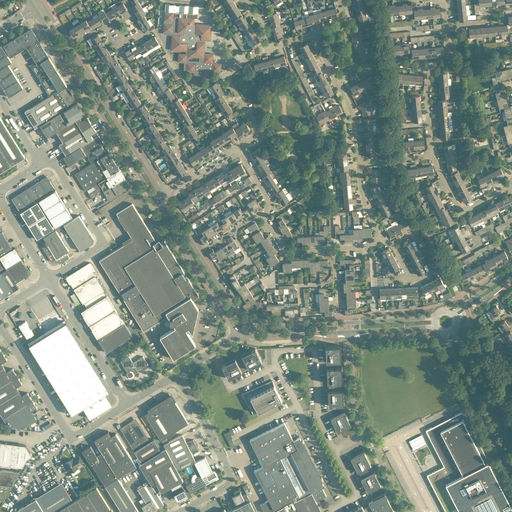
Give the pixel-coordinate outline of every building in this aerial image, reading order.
[(123,2),(117,6),(122,13),(127,10),(124,4),(126,3),(124,0),(122,0),(123,2)] [(131,6),(135,12),(142,7),(138,2),(138,0),(130,0),(132,2),(132,3),(133,5),(131,6)] [(351,7),(352,10),(364,6),(362,0),(354,2),(355,6),(351,7)] [(172,34),(171,50),(186,51),(186,54),(179,53),(178,61),(185,62),(184,71),(194,72),(194,75),(192,75),(191,84),(193,84),(193,86),(200,86),(200,77),(210,78),(211,71),(220,72),(221,63),(217,63),(213,58),(213,54),(204,53),(205,42),(203,42),(203,40),(211,40),(212,24),(196,23),(196,26),(194,26),(195,16),(198,16),(198,6),(179,5),(176,5),(176,4),(165,4),(165,11),(163,34),(172,34)] [(226,14),(227,16),(238,9),(235,4),(228,8),(231,11),(226,14)] [(104,11),(109,18),(110,20),(115,17),(116,17),(111,10),(112,9),(110,5),(108,7),(110,10),(106,13),(104,11)] [(324,5),(322,6),(326,18),(332,17),(330,9),(326,10),(324,5)] [(335,7),(330,9),(332,17),(338,15),(337,11),(339,10),(337,5),(335,6),(335,7)] [(117,6),(112,9),(111,10),(116,17),(115,17),(117,21),(119,20),(117,16),(122,13),(117,6)] [(142,7),(135,12),(138,17),(139,18),(144,14),(146,13),(149,12),(145,6),(142,8),(142,7)] [(321,11),(318,12),(320,20),(326,18),(322,6),(320,7),(321,11)] [(357,11),(358,14),(365,12),(364,6),(352,10),(353,12),(357,11)] [(233,15),(235,19),(242,14),(238,9),(227,16),(229,18),(233,15)] [(312,9),(310,10),(314,23),(317,22),(316,21),(320,20),(318,12),(313,14),(312,9)] [(309,16),(306,17),(308,25),(314,23),(310,10),(307,10),(309,16)] [(104,11),(98,15),(103,22),(109,18),(104,11)] [(365,12),(358,14),(360,21),(364,19),(364,22),(369,20),(369,18),(367,18),(365,12)] [(270,19),(271,21),(279,18),(278,14),(277,15),(276,13),(268,15),(269,19),(270,19)] [(136,19),(140,25),(147,20),(144,14),(139,18),(138,17),(136,19)] [(233,25),(234,27),(246,19),(245,17),(244,17),(242,14),(235,19),(237,22),(233,25)] [(302,27),(298,14),(297,15),(298,20),(294,21),(296,28),(302,27)] [(301,14),(298,14),(302,27),(308,25),(306,17),(302,18),(301,14)] [(98,15),(93,18),(97,25),(103,22),(98,15)] [(86,19),(86,20),(90,27),(91,29),(97,25),(93,18),(87,21),(86,19)] [(270,24),(271,27),(280,25),(279,23),(281,22),(279,18),(271,21),(271,23),(270,24)] [(241,26),(243,29),(249,24),(246,19),(234,27),(236,29),(241,26)] [(86,20),(80,23),(85,30),(90,27),(86,20)] [(147,20),(140,25),(144,30),(148,28),(149,30),(155,27),(153,24),(151,26),(147,20)] [(79,21),(73,25),(74,26),(79,34),(85,30),(80,23),(79,21)] [(243,29),(246,34),(253,30),(249,24),(243,29)] [(273,31),(274,33),(283,31),(282,27),(281,27),(280,25),(271,27),(272,31),(273,31)] [(79,34),(74,26),(69,30),(73,37),(79,34)] [(11,56),(26,46),(38,39),(31,27),(23,32),(3,44),(11,57),(12,57),(11,56)] [(352,35),(352,37),(361,35),(360,31),(359,31),(358,29),(349,32),(350,36),(352,35)] [(246,34),(250,39),(256,35),(253,30),(246,34)] [(283,31),(274,33),(275,35),(274,36),(275,40),(284,37),(283,35),(284,35),(283,31)] [(90,38),(94,44),(95,45),(102,41),(102,42),(106,39),(105,37),(101,39),(100,37),(103,35),(102,34),(101,33),(100,33),(99,33),(98,33),(97,34),(95,35),(95,36),(95,37),(94,36),(90,38)] [(256,35),(250,39),(253,45),(260,41),(256,35)] [(352,40),(353,44),(361,41),(361,39),(362,39),(361,35),(352,37),(353,40),(352,40)] [(154,36),(149,40),(153,47),(159,43),(154,36)] [(36,128),(40,125),(77,102),(75,99),(74,99),(68,89),(69,88),(54,64),(38,39),(26,46),(37,64),(33,66),(51,95),(25,111),(36,128)] [(149,40),(143,43),(147,50),(149,53),(155,49),(153,47),(149,40)] [(95,46),(98,51),(105,46),(102,42),(102,41),(95,45),(94,44),(90,46),(91,49),(95,46)] [(355,47),(356,49),(364,47),(363,43),(362,43),(361,41),(353,44),(354,48),(355,47)] [(143,43),(137,47),(142,54),(147,50),(143,43)] [(300,47),(303,53),(310,49),(307,43),(303,45),(302,43),(297,46),(299,48),(300,47)] [(129,44),(127,45),(129,49),(130,48),(135,55),(137,58),(142,55),(142,54),(137,47),(136,45),(131,48),(129,44)] [(11,62),(4,50),(1,46),(0,46),(0,83),(8,97),(23,88),(8,64),(11,62)] [(98,51),(101,55),(102,56),(109,52),(109,53),(113,50),(112,48),(108,51),(105,46),(98,51)] [(355,52),(356,56),(365,53),(364,51),(365,51),(364,47),(356,49),(356,52),(355,52)] [(130,48),(129,49),(125,52),(129,59),(135,55),(130,48)] [(303,53),(306,58),(313,55),(310,49),(303,53)] [(102,57),(105,62),(112,58),(112,57),(109,53),(109,52),(102,56),(101,55),(97,58),(98,60),(102,57)] [(279,52),(277,53),(280,65),(286,63),(284,55),(281,56),(279,52)] [(276,58),(272,59),(274,66),(280,65),(277,53),(274,54),(276,58)] [(365,53),(356,56),(357,60),(358,59),(359,62),(368,59),(367,55),(365,55),(365,53)] [(306,58),(308,64),(315,60),(313,55),(306,58)] [(108,60),(111,66),(118,62),(114,56),(112,57),(112,58),(105,62),(108,60)] [(267,56),(265,57),(267,64),(268,68),(269,71),(275,70),(274,66),(272,59),(269,60),(267,56)] [(264,61),(260,62),(260,64),(262,70),(264,74),(269,72),(269,71),(268,68),(267,64),(265,57),(262,58),(264,61)] [(308,64),(311,69),(318,66),(315,60),(308,64)] [(111,66),(115,72),(122,68),(118,62),(111,66)] [(253,68),(251,69),(251,71),(252,71),(253,74),(253,73),(254,75),(257,74),(256,72),(262,70),(260,64),(260,62),(254,64),(254,63),(251,63),(252,64),(253,68)] [(145,71),(149,77),(156,72),(152,66),(145,71)] [(311,69),(314,75),(321,71),(318,66),(311,69)] [(500,70),(495,71),(496,76),(501,75),(502,79),(506,78),(504,69),(503,66),(501,67),(500,68),(501,70),(500,70)] [(437,77),(438,79),(448,78),(447,73),(450,71),(449,67),(442,70),(442,72),(438,72),(439,76),(437,77)] [(115,72),(118,78),(125,73),(122,68),(115,72)] [(314,75),(317,80),(325,76),(324,74),(323,75),(321,71),(314,75)] [(372,76),(367,79),(370,86),(379,81),(378,71),(371,74),(372,76)] [(149,77),(152,82),(159,78),(156,72),(149,77)] [(119,85),(127,80),(129,79),(125,73),(118,78),(122,83),(119,85)] [(496,76),(492,77),(494,86),(498,85),(497,80),(502,79),(501,75),(496,76)] [(320,83),(321,85),(328,82),(325,76),(317,80),(318,83),(320,83)] [(362,77),(359,78),(365,88),(370,86),(367,79),(364,80),(362,77)] [(152,82),(156,88),(163,84),(163,83),(159,78),(152,82)] [(359,83),(356,84),(359,91),(365,88),(359,78),(357,79),(359,83)] [(119,85),(122,89),(123,90),(130,86),(131,87),(135,84),(134,82),(129,85),(127,80),(119,85)] [(210,86),(213,92),(220,87),(217,81),(210,86)] [(321,85),(324,91),(331,87),(328,82),(321,85)] [(163,84),(156,88),(159,94),(162,93),(161,92),(166,89),(163,84)] [(356,84),(350,87),(352,91),(350,92),(353,97),(354,98),(355,97),(354,96),(355,95),(358,94),(357,92),(359,91),(356,84)] [(124,91),(127,96),(134,92),(131,87),(130,86),(123,90),(122,89),(118,92),(119,93),(119,94),(124,91)] [(215,98),(215,99),(222,94),(224,93),(220,87),(213,92),(217,97),(215,98)] [(331,87),(324,91),(327,97),(334,93),(331,87)] [(161,102),(166,99),(165,98),(172,94),(168,88),(166,89),(161,92),(162,93),(164,97),(160,100),(161,102)] [(495,91),(497,99),(506,97),(504,88),(495,91)] [(127,96),(129,101),(130,102),(137,97),(138,98),(142,96),(141,94),(137,96),(134,92),(127,96)] [(166,99),(169,104),(178,98),(175,99),(172,94),(165,98),(166,99)] [(215,99),(218,104),(225,100),(222,94),(215,99)] [(130,102),(129,101),(125,103),(127,105),(131,103),(134,108),(141,103),(138,98),(137,97),(130,102)] [(497,99),(499,108),(504,107),(503,102),(507,101),(506,97),(497,99)] [(172,107),(173,108),(174,107),(174,108),(181,104),(178,98),(169,104),(170,107),(171,107),(172,107)] [(218,104),(222,110),(229,105),(225,100),(218,104)] [(361,109),(362,110),(370,106),(368,103),(367,103),(366,101),(358,105),(360,109),(361,109)] [(504,107),(499,108),(500,112),(505,111),(511,109),(511,104),(508,106),(507,101),(503,102),(504,107)] [(47,137),(56,131),(80,117),(85,114),(83,111),(84,111),(84,109),(82,109),(77,102),(40,125),(47,137)] [(137,108),(141,114),(148,110),(144,104),(137,108)] [(175,109),(178,114),(185,109),(181,104),(174,108),(174,107),(173,108),(168,110),(170,112),(175,109)] [(229,105),(222,110),(225,116),(232,111),(229,105)] [(336,105),(333,107),(337,115),(339,114),(339,115),(343,113),(339,105),(337,106),(336,105)] [(368,115),(368,117),(372,116),(372,113),(371,111),(372,110),(370,106),(362,110),(363,112),(362,113),(364,117),(368,115)] [(330,110),(328,111),(332,119),(335,117),(335,116),(337,115),(333,107),(329,109),(330,110)] [(185,109),(178,114),(181,119),(181,120),(188,115),(188,114),(191,113),(188,108),(185,110),(185,109)] [(141,114),(144,120),(151,115),(148,110),(141,114)] [(325,111),(321,112),(326,121),(328,119),(328,121),(332,119),(328,111),(326,112),(325,111)] [(326,121),(321,112),(318,114),(318,115),(316,116),(320,124),(324,123),(324,122),(326,121)] [(146,127),(153,123),(153,122),(155,121),(151,115),(144,120),(148,125),(146,127)] [(182,120),(185,125),(190,122),(192,121),(188,115),(181,120),(181,119),(176,122),(177,124),(182,120)] [(364,119),(364,125),(372,125),(372,118),(373,118),(372,116),(368,117),(368,119),(364,119)] [(0,171),(24,157),(0,117),(0,171)] [(56,131),(63,142),(92,124),(91,123),(87,117),(82,121),(80,117),(56,131)] [(503,125),(508,124),(509,129),(511,128),(511,118),(507,120),(508,124),(503,125)] [(183,136),(187,133),(186,132),(193,128),(190,122),(185,125),(183,126),(186,131),(182,134),(183,136)] [(246,122),(240,126),(244,133),(250,129),(246,122)] [(146,127),(149,133),(156,128),(156,127),(153,123),(146,127)] [(238,123),(232,126),(233,127),(234,129),(237,134),(238,136),(244,133),(240,126),(238,123)] [(92,125),(92,124),(63,142),(59,145),(66,155),(93,139),(91,135),(96,131),(92,125)] [(149,133),(153,138),(160,134),(157,129),(161,126),(160,124),(156,127),(156,128),(149,133)] [(503,125),(506,134),(511,132),(511,128),(509,129),(508,124),(503,125)] [(193,128),(186,132),(187,133),(188,134),(187,135),(187,136),(188,139),(190,138),(194,135),(197,133),(195,130),(198,129),(196,126),(193,128)] [(233,127),(227,131),(231,138),(230,139),(234,144),(236,142),(232,137),(237,134),(233,127)] [(227,131),(221,134),(226,141),(230,139),(231,138),(227,131)] [(511,142),(511,141),(511,137),(511,132),(506,134),(501,135),(502,141),(507,139),(508,143),(511,142)] [(153,138),(156,144),(163,140),(164,141),(168,138),(167,136),(163,138),(160,134),(153,138)] [(221,134),(216,138),(220,145),(221,144),(226,141),(221,134)] [(98,135),(93,139),(66,155),(63,157),(69,166),(91,152),(102,145),(103,145),(103,143),(98,135)] [(216,138),(210,141),(214,149),(219,146),(222,151),(224,149),(221,144),(220,145),(216,138)] [(156,144),(160,149),(167,145),(164,141),(163,140),(156,144)] [(211,144),(206,147),(210,154),(216,151),(214,149),(210,141),(210,142),(211,144)] [(167,145),(162,148),(163,149),(166,154),(173,149),(169,144),(167,145)] [(93,155),(91,157),(94,162),(109,152),(105,147),(105,148),(104,149),(102,145),(91,152),(93,155)] [(206,147),(200,151),(204,158),(210,154),(206,147)] [(257,148),(250,153),(254,159),(261,154),(260,153),(259,151),(261,150),(259,147),(257,148)] [(166,154),(169,160),(176,155),(173,149),(166,154)] [(375,149),(367,150),(367,157),(371,156),(372,158),(377,158),(377,155),(375,155),(375,149)] [(336,150),(334,150),(335,159),(339,159),(347,158),(346,151),(342,152),(341,150),(337,150),(336,150)] [(200,151),(194,154),(199,161),(204,158),(200,151)] [(85,191),(94,185),(120,169),(109,152),(91,163),(75,174),(85,191)] [(199,161),(194,154),(189,158),(193,165),(199,161)] [(254,159),(257,164),(264,160),(261,154),(254,159)] [(169,160),(173,165),(180,161),(176,155),(169,160)] [(257,164),(261,170),(268,166),(264,160),(257,164)] [(173,165),(176,171),(183,166),(180,161),(173,165)] [(428,161),(425,162),(427,174),(433,172),(432,165),(428,165),(428,161)] [(241,163),(235,167),(240,174),(245,170),(241,163)] [(415,163),(413,164),(415,176),(421,175),(420,167),(416,168),(415,163)] [(415,176),(413,164),(410,164),(411,168),(407,169),(403,170),(404,173),(405,176),(408,175),(408,177),(415,176)] [(183,166),(176,171),(180,177),(187,172),(183,166)] [(261,170),(264,176),(269,173),(272,171),(268,166),(261,170)] [(235,167),(229,171),(234,178),(240,174),(235,167)] [(500,167),(495,170),(498,177),(504,174),(500,167)] [(96,189),(88,194),(91,198),(103,191),(125,178),(120,169),(94,185),(96,189)] [(451,174),(454,180),(461,176),(458,170),(457,171),(457,169),(452,170),(453,173),(451,174)] [(495,170),(489,173),(493,180),(498,177),(495,170)] [(224,174),(227,179),(228,181),(234,178),(229,171),(224,174)] [(223,172),(217,176),(221,183),(227,179),(224,174),(223,172)] [(262,177),(266,183),(273,178),(269,173),(264,176),(262,177)] [(489,173),(483,176),(487,183),(493,180),(489,173)] [(47,176),(38,182),(45,194),(54,188),(47,176)] [(217,176),(211,179),(216,186),(221,183),(217,176)] [(454,180),(456,185),(468,179),(467,177),(462,180),(461,176),(454,180)] [(487,183),(483,176),(478,179),(481,186),(487,183)] [(125,178),(103,191),(109,199),(130,186),(128,183),(126,181),(127,181),(126,180),(125,178)] [(266,183),(269,189),(277,184),(273,178),(266,183)] [(211,179),(205,183),(210,190),(216,186),(211,179)] [(456,185),(459,191),(466,187),(464,184),(469,181),(468,179),(456,185)] [(38,182),(29,187),(37,199),(45,194),(38,182)] [(370,189),(373,194),(380,191),(376,182),(371,183),(373,187),(370,189)] [(202,183),(199,185),(204,193),(205,196),(211,192),(210,190),(205,183),(203,184),(202,183)] [(425,187),(428,193),(435,189),(432,183),(425,187)] [(269,189),(273,194),(275,193),(280,190),(277,184),(269,189)] [(196,188),(194,190),(199,197),(204,193),(199,185),(196,187),(196,188)] [(29,187),(20,193),(28,205),(37,199),(29,187)] [(459,191),(462,197),(474,191),(473,189),(468,191),(466,187),(459,191)] [(280,190),(275,193),(278,198),(279,199),(286,194),(282,188),(280,190)] [(428,193),(431,198),(438,195),(435,189),(428,193)] [(39,201),(44,210),(61,199),(55,190),(39,201)] [(194,190),(188,193),(190,196),(193,200),(199,197),(194,190)] [(253,199),(249,201),(254,209),(260,206),(256,199),(258,198),(254,191),(250,194),(253,199)] [(380,191),(373,194),(376,200),(387,194),(386,192),(382,194),(380,191)] [(474,191),(462,197),(465,202),(472,199),(470,195),(475,192),(474,191)] [(219,192),(214,196),(215,197),(217,201),(223,198),(219,192)] [(28,205),(20,193),(11,198),(19,210),(28,205)] [(279,199),(278,198),(274,200),(275,202),(279,200),(282,204),(289,200),(286,194),(279,199)] [(387,194),(376,200),(379,205),(386,202),(384,198),(388,196),(387,194)] [(431,198),(434,204),(441,200),(438,195),(431,198)] [(190,196),(184,199),(188,206),(194,202),(193,200),(190,196)] [(507,197),(501,200),(505,207),(510,204),(507,197)] [(44,210),(50,218),(67,208),(61,199),(44,210)] [(188,206),(184,199),(178,203),(183,210),(188,206)] [(434,204),(437,209),(444,206),(441,200),(434,204)] [(501,200),(496,203),(499,210),(505,207),(501,200)] [(250,206),(246,209),(251,217),(255,214),(253,210),(254,209),(249,201),(247,203),(250,206)] [(20,212),(26,221),(43,211),(37,202),(20,212)] [(386,202),(379,205),(382,211),(393,205),(392,203),(388,205),(387,205),(386,202)] [(99,260),(102,264),(122,296),(123,295),(125,297),(123,298),(143,331),(168,316),(170,319),(170,320),(169,322),(171,325),(173,325),(174,324),(175,327),(160,337),(173,359),(195,345),(186,330),(188,328),(193,334),(198,309),(193,300),(199,296),(186,276),(185,277),(183,274),(185,273),(164,240),(161,242),(159,239),(156,241),(132,203),(131,203),(133,205),(118,214),(117,212),(117,213),(133,239),(99,260)] [(496,203),(490,206),(494,214),(497,212),(496,211),(499,210),(496,203)] [(393,205),(382,211),(385,216),(392,213),(390,209),(394,207),(393,205)] [(435,215),(435,217),(448,211),(447,208),(446,209),(444,206),(437,209),(439,213),(435,215)] [(488,208),(485,209),(488,216),(494,214),(490,206),(488,207),(488,208)] [(240,207),(238,209),(243,216),(245,215),(247,219),(251,217),(246,209),(242,211),(240,207)] [(67,208),(50,218),(55,227),(72,217),(67,208)] [(238,209),(232,212),(237,220),(243,216),(238,209)] [(276,217),(278,221),(282,218),(285,222),(288,220),(286,216),(290,213),(287,209),(276,217)] [(485,209),(479,212),(483,219),(488,216),(485,209)] [(26,221),(31,230),(48,220),(43,211),(26,221)] [(442,217),(444,220),(451,216),(448,211),(435,217),(437,220),(442,217)] [(232,212),(226,216),(231,224),(237,220),(232,212)] [(479,212),(474,215),(477,222),(483,219),(479,212)] [(64,225),(80,250),(93,242),(94,238),(79,215),(64,225)] [(477,222),(474,215),(468,218),(472,225),(477,222)] [(227,221),(223,223),(228,231),(232,229),(229,225),(231,224),(226,216),(224,217),(227,221)] [(451,216),(444,220),(447,225),(445,226),(446,228),(451,226),(450,224),(454,222),(451,216)] [(277,227),(279,231),(287,226),(285,222),(282,218),(278,221),(280,224),(277,227)] [(407,218),(403,220),(408,228),(409,227),(410,229),(414,226),(410,219),(408,220),(407,218)] [(48,220),(31,230),(37,239),(54,228),(48,220)] [(400,223),(398,224),(403,232),(406,231),(406,229),(408,228),(403,220),(400,222),(400,223)] [(217,222),(215,223),(220,231),(222,230),(224,233),(228,231),(223,223),(219,225),(217,222)] [(247,227),(252,235),(260,230),(255,222),(247,227)] [(215,223),(209,227),(214,234),(220,231),(215,223)] [(396,224),(392,226),(396,234),(398,233),(399,234),(403,232),(398,224),(397,225),(396,224)] [(335,239),(344,238),(343,229),(340,229),(339,225),(335,225),(335,239)] [(290,234),(293,238),(295,234),(293,232),(292,233),(287,226),(279,231),(282,235),(285,232),(288,236),(290,234)] [(324,230),(319,230),(320,235),(323,235),(323,240),(329,239),(328,226),(323,226),(324,230)] [(396,234),(392,226),(389,228),(389,229),(387,230),(391,238),(395,236),(394,235),(396,234)] [(451,229),(454,235),(465,229),(463,227),(460,229),(458,226),(451,229)] [(209,227),(203,230),(208,238),(214,234),(209,227)] [(363,228),(362,228),(363,237),(372,237),(371,227),(370,228),(363,228)] [(362,228),(354,229),(355,238),(363,237),(362,228)] [(454,235),(457,241),(464,237),(462,234),(466,232),(465,229),(454,235)] [(58,261),(60,263),(70,257),(67,254),(66,253),(69,250),(56,230),(44,238),(48,245),(47,246),(46,245),(42,247),(51,262),(54,260),(56,262),(58,261)] [(204,235),(200,238),(205,246),(209,243),(207,239),(208,238),(203,230),(201,231),(204,235)] [(252,235),(257,242),(265,237),(260,230),(252,235)] [(0,232),(0,254),(12,248),(2,231),(0,232)] [(295,234),(293,238),(297,238),(297,241),(302,241),(302,245),(306,245),(305,236),(297,237),(297,234),(295,234)] [(265,237),(261,240),(261,241),(263,244),(271,239),(268,235),(265,237)] [(320,235),(315,236),(316,244),(320,244),(320,240),(323,240),(323,235),(320,235)] [(230,242),(226,245),(228,247),(231,245),(234,250),(239,248),(231,236),(227,239),(230,242)] [(457,241),(460,246),(470,241),(469,238),(465,240),(464,237),(457,241)] [(263,244),(265,248),(273,243),(271,239),(263,244)] [(411,241),(403,245),(406,250),(414,246),(416,245),(414,241),(413,240),(411,241)] [(460,246),(456,248),(459,254),(463,252),(470,248),(468,245),(471,243),(470,241),(460,246)] [(265,248),(268,252),(276,247),(273,243),(265,248)] [(226,245),(222,247),(227,255),(228,257),(235,253),(234,251),(234,250),(231,245),(228,247),(226,245)] [(382,258),(384,257),(392,253),(389,248),(384,250),(382,246),(376,249),(378,253),(379,253),(382,258)] [(406,250),(408,255),(416,251),(414,246),(406,250)] [(0,257),(1,259),(7,269),(15,283),(31,273),(15,247),(0,256),(0,257)] [(222,247),(218,250),(219,252),(216,254),(219,260),(227,255),(222,247)] [(268,252),(270,255),(270,256),(274,253),(278,251),(276,247),(268,252)] [(212,248),(208,250),(213,258),(212,259),(214,261),(219,258),(216,254),(219,252),(218,250),(215,252),(212,248)] [(408,255),(411,260),(419,256),(421,255),(419,250),(416,251),(408,255)] [(504,251),(499,254),(502,261),(508,258),(504,251)] [(274,253),(266,258),(271,266),(279,261),(274,253)] [(384,257),(386,262),(394,257),(392,253),(384,257)] [(499,254),(493,257),(497,264),(502,261),(499,254)] [(411,260),(413,265),(421,261),(419,256),(411,260)] [(309,257),(310,266),(310,270),(319,270),(319,261),(310,261),(310,257),(309,257)] [(386,262),(388,266),(396,262),(394,257),(386,262)] [(493,257),(488,260),(492,267),(494,266),(494,265),(497,264),(493,257)] [(328,260),(319,261),(319,270),(328,269),(328,260)] [(486,262),(483,263),(486,270),(492,267),(488,260),(485,261),(486,262)] [(413,265),(415,270),(424,266),(421,261),(413,265)] [(67,277),(66,278),(69,284),(71,284),(74,289),(83,303),(84,302),(87,308),(85,309),(86,309),(88,312),(83,314),(84,315),(89,324),(90,325),(107,314),(115,309),(107,295),(106,296),(103,292),(103,291),(104,290),(95,276),(97,275),(97,273),(95,269),(93,268),(93,267),(91,263),(89,262),(86,265),(86,266),(84,266),(81,268),(80,269),(79,269),(75,271),(75,272),(74,272),(70,274),(70,276),(68,275),(67,277)] [(290,262),(283,262),(283,272),(288,272),(293,271),(292,267),(292,262),(290,262)] [(389,266),(386,268),(388,273),(389,272),(391,271),(399,267),(396,262),(388,266),(389,266)] [(483,263),(477,266),(481,273),(486,270),(483,263)] [(424,266),(415,270),(418,275),(426,271),(424,266)] [(477,266),(471,269),(475,276),(481,273),(477,266)] [(15,283),(7,269),(0,273),(0,299),(19,288),(15,283)] [(471,269),(466,272),(469,279),(475,276),(471,269)] [(469,279),(466,272),(460,275),(464,282),(469,279)] [(228,282),(231,286),(239,281),(234,274),(230,276),(232,280),(228,282)] [(440,277),(435,280),(440,289),(445,287),(440,277)] [(435,280),(430,282),(434,290),(435,292),(440,289),(435,280)] [(237,288),(239,292),(244,289),(241,285),(239,281),(231,286),(233,290),(237,288)] [(430,282),(425,284),(429,293),(434,290),(430,282)] [(239,292),(242,295),(250,290),(245,283),(241,285),(244,289),(239,292)] [(429,293),(425,284),(420,287),(424,295),(429,293)] [(319,288),(319,293),(324,292),(324,295),(329,294),(328,292),(333,292),(333,286),(329,286),(329,287),(319,288)] [(288,288),(288,293),(293,293),(294,297),(298,297),(297,293),(297,290),(295,288),(293,288),(288,288)] [(242,295),(244,300),(248,297),(250,300),(254,298),(250,290),(242,295)] [(319,293),(320,302),(329,301),(329,294),(324,295),(324,292),(319,293)] [(255,303),(257,307),(260,302),(258,301),(256,302),(254,298),(250,300),(248,297),(244,300),(246,303),(243,305),(245,309),(255,303)] [(325,310),(325,311),(325,308),(329,308),(329,301),(320,302),(320,311),(325,310)] [(260,302),(257,307),(262,307),(263,318),(267,318),(267,314),(272,313),(272,309),(267,309),(267,304),(263,305),(262,303),(260,302)] [(285,303),(276,304),(276,313),(281,313),(281,308),(285,308),(285,303)] [(285,308),(281,308),(281,313),(285,313),(285,314),(285,317),(290,317),(290,314),(290,308),(289,303),(285,304),(285,308)] [(276,304),(267,304),(267,309),(272,309),(272,313),(276,313),(276,304)] [(486,312),(493,323),(499,318),(501,317),(498,313),(500,311),(496,305),(486,312)] [(298,307),(290,308),(290,314),(290,317),(295,317),(294,314),(294,312),(299,312),(298,307)] [(90,325),(98,339),(124,322),(115,309),(90,325)] [(499,318),(493,323),(498,329),(499,328),(501,331),(505,329),(509,326),(505,320),(502,322),(499,318)] [(66,321),(29,345),(72,414),(83,407),(88,414),(87,415),(88,417),(89,416),(90,418),(112,404),(105,393),(110,391),(66,321)] [(124,322),(98,339),(107,352),(132,336),(124,322)] [(499,333),(495,336),(497,339),(501,336),(503,340),(505,339),(509,345),(511,342),(511,339),(511,338),(511,333),(510,331),(507,333),(505,329),(501,331),(498,333),(499,333)] [(325,346),(326,361),(341,360),(340,345),(325,346)] [(222,365),(228,378),(242,372),(241,371),(248,367),(249,368),(262,362),(255,348),(242,355),(242,356),(236,359),(235,358),(222,365)] [(129,356),(125,358),(120,361),(127,372),(127,374),(128,377),(131,377),(133,376),(134,374),(137,374),(138,372),(139,373),(139,372),(137,372),(137,371),(148,364),(143,356),(133,362),(129,356)] [(0,369),(0,386),(17,376),(13,368),(7,372),(4,367),(0,369)] [(328,391),(329,406),(344,405),(343,390),(342,390),(341,382),(342,382),(342,367),(327,368),(327,383),(328,383),(329,391),(328,391)] [(0,386),(0,403),(19,391),(16,386),(22,383),(17,376),(0,386)] [(274,385),(250,398),(258,413),(282,401),(279,394),(274,385)] [(0,403),(0,412),(3,418),(32,400),(28,392),(22,396),(19,391),(0,403)] [(168,396),(163,399),(158,402),(157,401),(158,402),(147,409),(149,411),(145,414),(147,418),(150,422),(163,444),(169,441),(166,436),(184,425),(188,422),(175,401),(176,400),(174,397),(172,394),(168,396)] [(32,400),(3,418),(8,426),(23,428),(37,419),(31,410),(37,407),(32,400)] [(467,421),(462,411),(455,415),(455,417),(434,428),(432,429),(432,428),(432,427),(426,430),(426,431),(429,437),(444,466),(427,475),(428,476),(428,477),(439,498),(445,506),(447,511),(511,511),(511,508),(495,476),(492,469),(469,424),(467,421)] [(331,419),(338,432),(351,426),(344,412),(331,419)] [(121,427),(120,428),(142,463),(161,451),(154,439),(150,441),(137,421),(133,420),(121,427)] [(322,480),(323,480),(323,479),(321,476),(319,475),(319,474),(318,474),(317,471),(317,470),(304,445),(305,443),(303,440),(302,440),(300,436),(296,438),(295,435),(292,437),(284,422),(250,440),(263,466),(254,470),(269,500),(260,504),(264,511),(266,511),(273,509),(275,511),(273,511),(321,511),(316,501),(326,496),(322,488),(325,487),(322,480)] [(108,430),(94,439),(102,452),(112,468),(118,478),(137,466),(130,456),(119,437),(116,433),(111,436),(108,430)] [(229,431),(224,434),(231,448),(235,446),(231,438),(232,438),(229,431)] [(169,441),(163,444),(166,448),(178,470),(196,461),(192,453),(198,450),(193,439),(186,442),(182,434),(169,441)] [(422,435),(409,441),(411,445),(413,450),(417,448),(426,444),(424,439),(422,435)] [(27,459),(32,455),(26,445),(0,441),(0,463),(23,467),(27,459)] [(118,478),(112,468),(102,452),(97,455),(90,445),(82,451),(91,464),(105,485),(118,478)] [(183,480),(171,458),(166,448),(139,464),(152,485),(157,483),(161,492),(171,487),(174,493),(184,489),(180,482),(183,480)] [(361,479),(368,492),(381,486),(374,472),(373,473),(370,466),(371,465),(364,452),(351,459),(357,472),(358,472),(362,478),(361,479)] [(414,498),(422,511),(421,511),(444,511),(419,466),(420,466),(419,464),(416,465),(416,463),(418,462),(413,461),(409,453),(408,458),(407,456),(406,458),(403,456),(401,477),(398,477),(409,498),(414,498)] [(72,459),(70,460),(65,463),(69,468),(70,467),(72,471),(78,468),(77,466),(83,462),(79,456),(73,460),(72,459)] [(205,457),(195,462),(202,477),(212,473),(212,472),(212,471),(205,457)] [(192,482),(189,484),(191,487),(193,491),(204,486),(204,485),(205,484),(206,485),(218,478),(215,472),(213,473),(212,473),(202,477),(195,462),(190,464),(195,474),(196,473),(197,476),(196,477),(195,478),(195,479),(195,480),(195,481),(193,482),(192,482)] [(0,506),(1,504),(19,471),(19,470),(19,471),(0,468),(0,506)] [(139,511),(118,478),(105,485),(121,511),(139,511)] [(90,481),(79,487),(81,490),(92,484),(90,481)] [(141,506),(145,511),(148,511),(156,507),(157,508),(164,504),(149,481),(137,488),(146,502),(141,506)] [(19,509),(20,511),(52,511),(72,500),(61,482),(35,499),(35,498),(31,500),(32,501),(19,509)] [(96,487),(87,493),(98,511),(113,511),(111,509),(96,487)] [(184,489),(174,493),(174,494),(178,500),(187,495),(184,488),(184,489)] [(233,511),(255,511),(250,501),(249,499),(248,498),(244,500),(242,495),(240,492),(234,495),(233,497),(233,498),(236,504),(238,507),(232,509),(233,511)] [(98,511),(87,493),(77,499),(84,511),(98,511)] [(394,511),(385,494),(368,502),(370,505),(363,509),(362,505),(348,511),(394,511)] [(84,511),(77,499),(67,505),(71,511),(84,511)]
